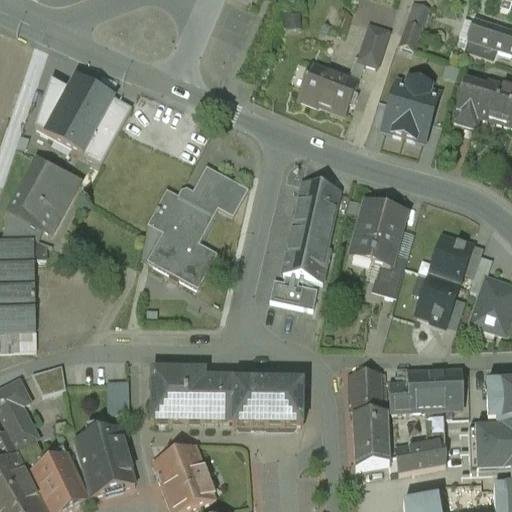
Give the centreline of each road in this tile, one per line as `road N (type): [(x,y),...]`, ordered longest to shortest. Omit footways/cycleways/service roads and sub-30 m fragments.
road 1 (tertiary): [(283,137),(474,202),(511,232)]
road 2 (residential): [(230,351),(78,355),(0,380)]
road 3 (residential): [(283,137),(230,351)]
road 4 (tertiary): [(0,10),(173,88)]
road 5 (residential): [(306,366),(327,401),(335,511)]
road 6 (residential): [(306,366),(440,363)]
road 7 (tertiary): [(173,88),(283,137)]
